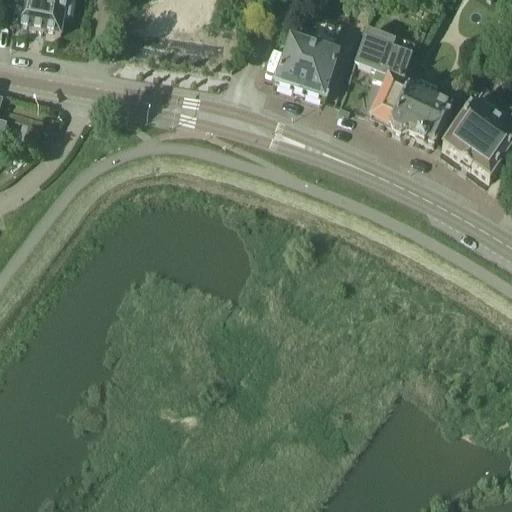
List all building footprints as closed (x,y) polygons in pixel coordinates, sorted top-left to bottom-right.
[(13,29),(12,31),(15,32),(15,31),(30,34),(30,35),(41,38),(42,36),(57,39),(57,40),(59,40),(60,38),(59,37),(62,23),(68,24),(71,7),(65,6),(66,5),(67,2),(55,0),(18,0),(13,29)] [(261,4),(257,0),(242,0),(241,1),(249,13),(261,4)] [(392,0),(390,0),(385,15),(391,18),(398,15),(403,4),(392,0)] [(287,46),(273,90),(322,106),(337,61),(318,55),(320,50),(309,47),(311,40),(294,35),(290,47),(287,46)] [(419,54),(425,38),(415,35),(410,51),(419,54)] [(375,87),(382,90),(386,81),(402,87),(410,63),(390,56),(394,48),(365,37),(353,71),(378,80),(375,87)] [(367,121),(387,131),(391,140),(398,143),(406,141),(414,145),(412,149),(422,153),(423,150),(431,153),(450,114),(406,93),(407,91),(402,88),(402,87),(386,81),(382,90),(367,121)] [(481,99),(440,154),(487,188),(497,175),(508,184),(511,178),(511,121),(509,119),(501,130),(487,120),(495,109),(481,99)] [(52,138),(56,125),(46,122),(42,136),(52,138)]
